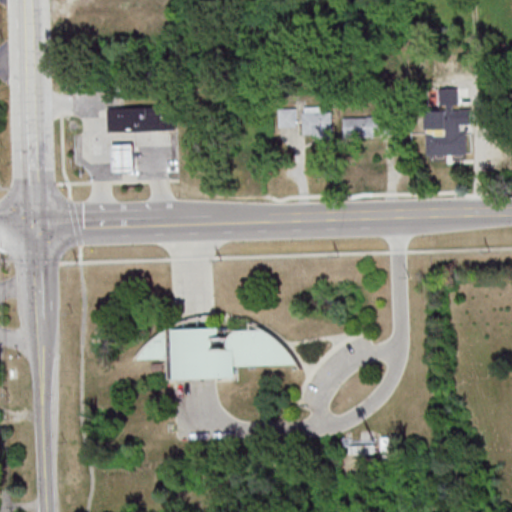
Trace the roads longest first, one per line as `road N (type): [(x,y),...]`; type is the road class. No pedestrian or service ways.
road 1 (tertiary): [(511,212),(36,227)]
road 2 (tertiary): [(43,394),(36,227)]
